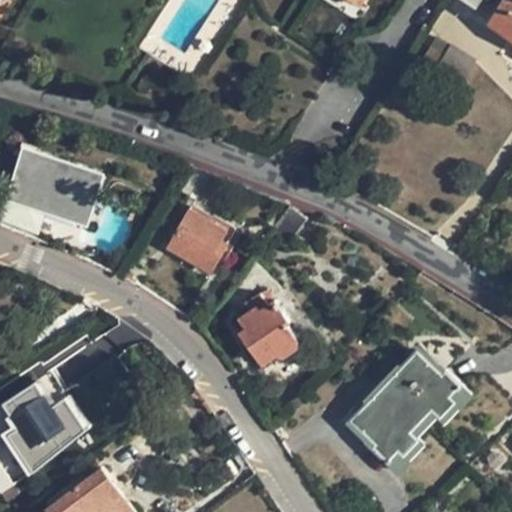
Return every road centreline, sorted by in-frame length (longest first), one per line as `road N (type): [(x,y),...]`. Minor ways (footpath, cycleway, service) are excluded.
road 1 (residential): [(0,86),(147,127),(272,174),(400,238),(511,308)]
road 2 (residential): [(0,240),(116,291),(174,329),(307,511)]
